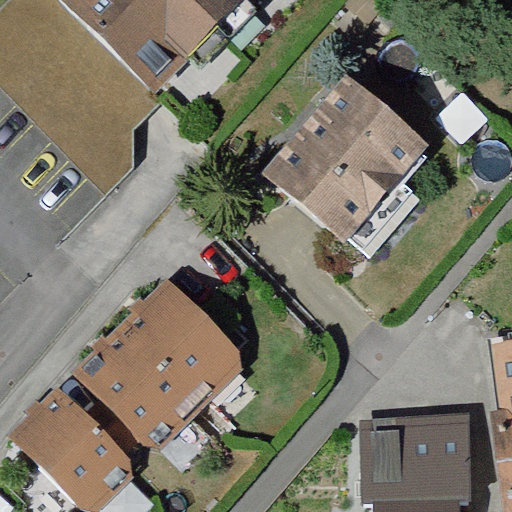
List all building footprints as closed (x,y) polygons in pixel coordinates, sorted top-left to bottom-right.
[(68,0),(61,7),(163,108),(270,0),(68,0)] [(357,97),(273,192),(357,266),(441,172),(357,97)] [(12,455),(69,511),(120,511),(253,382),(171,299),(12,455)] [(511,511),(511,370),(501,372),(510,437),(497,438),(506,511),(511,511)] [(486,511),(483,429),(362,435),(365,511),(486,511)]
